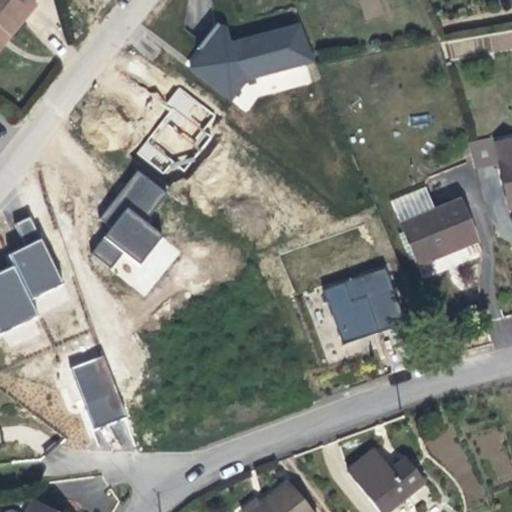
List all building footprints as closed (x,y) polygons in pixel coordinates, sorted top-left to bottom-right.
[(0,0),(0,29),(4,25),(8,28),(32,0),(0,0)] [(239,102),(316,83),(301,21),(231,39),(229,31),(191,40),(207,105),(238,97),(239,102)] [(511,30),(489,37),(493,53),(511,48),(511,30)] [(183,89),(154,122),(164,131),(157,140),(176,157),(213,116),(183,89)] [(144,141),(135,155),(167,176),(176,162),(144,141)] [(511,159),(492,164),(500,204),(502,211),(511,208),(511,159)] [(181,249),(144,221),(166,191),(136,169),(100,219),(110,227),(90,256),(147,297),(181,249)] [(463,241),(448,201),(390,224),(406,263),(443,249),(463,241)] [(33,221),(18,226),(24,244),(40,239),(33,221)] [(13,267),(0,272),(0,332),(38,315),(31,300),(63,286),(42,238),(7,254),(13,267)] [(339,303),(354,298),(364,329),(380,324),(391,320),(374,270),(332,283),(339,303)] [(364,329),(365,334),(392,325),(391,320),(380,324),(364,329)] [(94,429),(126,417),(103,355),(71,367),(94,429)] [(362,462),(343,444),(331,456),(318,470),(362,511),(397,475),(371,451),(362,462)] [(278,511),(265,501),(256,510),(258,511),(257,511),(278,511)]
